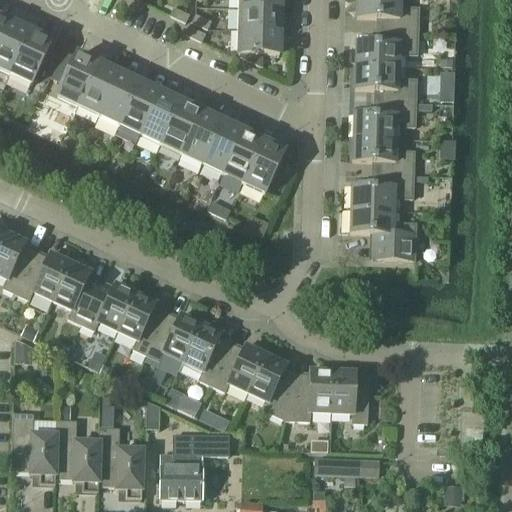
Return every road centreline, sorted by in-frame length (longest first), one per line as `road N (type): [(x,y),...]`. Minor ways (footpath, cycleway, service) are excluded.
road 1 (residential): [(0,192),(237,305),(273,302)]
road 2 (residential): [(312,126),(63,9)]
road 3 (residential): [(273,302),(283,327),(331,353),(473,359)]
road 4 (residential): [(273,302),(307,262),(312,126)]
road 5 (residential): [(312,126),(317,0)]
